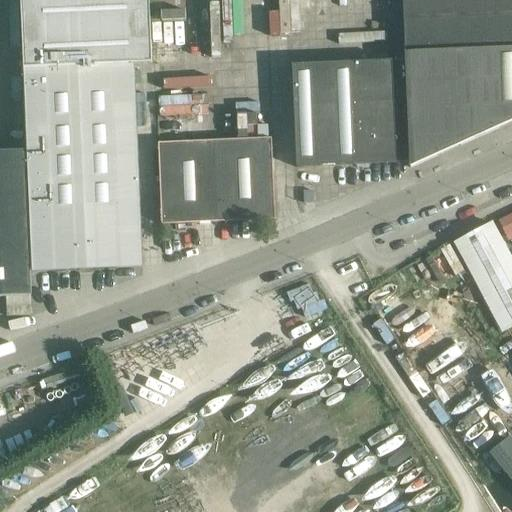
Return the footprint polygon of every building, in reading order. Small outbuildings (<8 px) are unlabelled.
[(22,0),(34,272),(143,268),(134,65),(145,64),(152,64),(149,0),(22,0)] [(511,0),(403,0),(406,64),(410,163),(410,169),(511,123),(511,0)] [(299,167),(397,163),(393,64),(390,65),(389,32),(341,34),(343,67),(295,69),(299,167)] [(397,163),(410,163),(406,64),(393,64),(397,163)] [(240,112),(240,136),(262,136),(262,112),(240,112)] [(160,146),(164,225),(274,220),(271,141),(160,146)] [(0,154),(0,296),(31,296),(25,154),(0,154)] [(511,216),(500,223),(508,238),(511,235),(511,216)] [(455,243),(502,332),(511,326),(511,262),(491,224),(455,243)]
